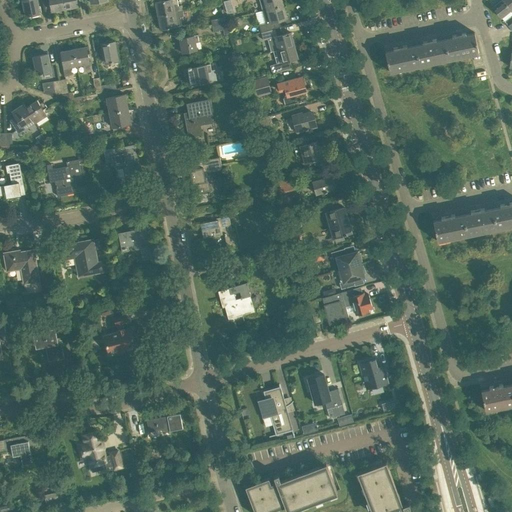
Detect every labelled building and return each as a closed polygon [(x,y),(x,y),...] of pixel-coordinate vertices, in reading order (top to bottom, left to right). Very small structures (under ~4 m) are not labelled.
[(36,0),(20,0),(22,0),(26,16),(39,13),(36,0)] [(65,8),(63,0),(49,0),(52,11),(65,8)] [(63,0),(65,8),(78,6),(76,0),(63,0)] [(158,15),(183,11),(182,5),(178,6),(177,0),(163,0),(155,1),(158,15)] [(262,11),(283,5),(282,0),(259,0),(261,4),(265,3),(267,9),(262,10),(262,11)] [(511,10),(502,0),(501,0),(492,7),(501,18),(511,10)] [(511,9),(511,0),(502,0),(511,10),(511,9)] [(283,5),(262,11),(266,24),(259,26),(261,33),(276,29),(274,22),(287,18),(283,5)] [(184,16),(183,11),(158,15),(161,29),(182,25),(180,17),(184,16)] [(212,26),(227,23),(226,17),(211,20),(212,26)] [(227,23),(212,26),(213,32),(223,30),(224,35),(230,33),(227,23)] [(277,36),(276,29),(261,33),(263,40),(272,38),(274,45),(277,44),(279,50),(295,45),(291,32),(277,36)] [(456,37),(445,39),(449,59),(478,53),(479,53),(474,32),(474,33),(462,35),(462,33),(461,33),(461,34),(459,35),(457,35),(457,34),(456,34),(456,37)] [(198,35),(180,38),(181,45),(178,46),(179,51),(182,51),(182,52),(197,49),(196,43),(199,42),(198,35)] [(427,43),(415,45),(419,65),(449,59),(445,39),(433,42),(432,39),(432,41),(430,41),(427,42),(427,40),(427,43)] [(115,41),(101,44),(105,63),(119,61),(115,41)] [(295,45),(279,50),(280,55),(277,56),(279,63),(271,65),(273,73),(287,69),(285,62),(298,58),(295,45)] [(419,65),(415,45),(403,48),(403,45),(402,45),(403,47),(398,48),(398,46),(397,47),(398,49),(386,51),(385,51),(390,72),(391,72),(390,71),(419,65)] [(74,49),(77,66),(84,65),(85,72),(92,71),(90,63),(86,46),(74,49)] [(77,66),(74,49),(61,51),(64,68),(63,69),(65,76),(72,75),(70,67),(77,66)] [(52,71),(48,54),(33,57),(37,74),(52,71)] [(215,79),(214,70),(211,71),(210,64),(206,65),(191,67),(191,66),(188,67),(188,68),(185,68),(188,84),(215,79)] [(272,93),(270,86),(267,76),(249,80),(254,98),(272,93)] [(102,92),(101,85),(99,77),(93,79),(96,94),(102,92)] [(280,92),(286,90),(288,95),(286,95),(284,98),(286,105),(298,102),(298,101),(296,94),(307,91),(303,78),(293,81),(292,79),(277,83),(280,92)] [(61,94),(69,92),(66,79),(59,80),(61,94)] [(61,94),(59,80),(53,81),(54,88),(44,90),(44,92),(53,95),(56,95),(61,94)] [(115,82),(101,85),(102,92),(117,89),(115,82)] [(69,92),(61,94),(56,95),(57,101),(70,99),(69,92)] [(105,114),(128,109),(125,94),(107,98),(109,105),(104,106),(105,114)] [(82,96),(74,98),(70,99),(71,105),(84,102),(82,96)] [(38,100),(26,107),(33,119),(35,122),(47,115),(44,109),(47,107),(44,101),(40,104),(38,100)] [(188,104),(190,111),(191,116),(186,117),(190,135),(201,133),(200,124),(212,122),(210,113),(211,112),(209,100),(188,104)] [(26,107),(24,104),(12,112),(15,117),(9,121),(17,133),(23,129),(23,128),(21,126),(33,119),(26,107)] [(128,109),(105,114),(106,119),(111,118),(113,127),(131,123),(128,109)] [(292,114),(292,116),(297,132),(317,126),(312,110),(303,113),(302,112),(292,114)] [(272,123),(270,116),(270,115),(255,119),(257,128),(272,123)] [(74,128),(77,140),(90,137),(89,131),(81,132),(81,127),(74,128)] [(77,139),(75,132),(68,133),(69,141),(77,139)] [(296,156),(303,154),(305,163),(325,158),(321,145),(318,146),(317,139),(300,144),(300,146),(294,147),(296,156)] [(135,144),(105,150),(103,151),(105,163),(111,162),(112,167),(122,165),(125,179),(141,176),(135,144)] [(189,162),(190,170),(195,194),(211,191),(208,172),(222,169),(220,157),(189,162)] [(82,180),(78,160),(66,162),(67,166),(53,169),(52,164),(47,165),(50,182),(54,181),(57,196),(75,193),(72,182),(82,180)] [(25,194),(19,163),(5,165),(6,173),(9,172),(11,183),(0,185),(0,195),(10,194),(11,197),(25,194)] [(334,189),(330,176),(313,181),(317,194),(334,189)] [(295,187),(293,180),(279,183),(282,191),(295,187)] [(504,206),(492,208),(497,228),(511,225),(511,204),(510,205),(510,202),(509,202),(509,204),(507,204),(504,205),(504,203),(504,206)] [(334,238),(351,233),(344,207),(326,212),(334,238)] [(475,212),(463,215),(467,234),(497,228),(492,208),(481,211),(480,208),(480,210),(478,210),(475,211),(475,209),(474,209),(475,212)] [(201,223),(203,237),(203,238),(225,234),(227,247),(237,245),(233,227),(231,228),(228,214),(216,216),(217,220),(201,223)] [(467,234),(463,215),(451,217),(451,214),(450,215),(450,216),(446,217),(446,216),(445,216),(446,218),(434,221),(434,220),(433,220),(438,241),(467,234)] [(120,238),(119,238),(122,252),(141,248),(143,260),(153,258),(149,238),(151,238),(150,227),(149,227),(128,231),(118,233),(119,233),(120,238)] [(99,272),(97,262),(93,240),(79,242),(78,240),(79,245),(71,247),(62,249),(64,259),(75,257),(79,276),(99,272)] [(340,270),(361,264),(360,261),(362,261),(360,254),(358,254),(357,251),(346,254),(345,248),(331,252),(333,259),(337,258),(340,270)] [(4,253),(7,271),(21,268),(26,293),(42,290),(34,249),(20,252),(20,253),(17,254),(17,252),(14,253),(14,251),(4,253)] [(311,256),(306,257),(300,259),(302,265),(313,262),(311,256)] [(361,264),(340,270),(343,281),(339,282),(341,289),(355,285),(353,279),(364,276),(363,273),(365,273),(363,265),(361,266),(361,264)] [(337,267),(329,268),(332,283),(340,282),(337,267)] [(106,285),(114,283),(112,272),(104,274),(106,285)] [(228,319),(255,312),(247,282),(228,287),(229,288),(219,291),(223,308),(225,307),(228,319)] [(317,287),(310,289),(312,297),(319,295),(317,287)] [(292,294),(294,300),(306,297),(304,291),(292,294)] [(345,306),(343,296),(342,292),(322,298),(326,310),(329,309),(332,321),(340,318),(340,320),(349,317),(345,306)] [(351,293),(343,296),(345,306),(353,304),(356,315),(368,311),(368,309),(372,308),(368,294),(364,295),(363,293),(352,296),(351,293)] [(308,301),(311,314),(319,312),(315,299),(308,301)] [(127,322),(125,315),(114,319),(116,325),(117,324),(119,330),(118,330),(119,332),(105,336),(109,352),(136,345),(131,329),(125,330),(124,328),(123,328),(122,323),(127,322)] [(57,337),(55,328),(33,332),(36,349),(46,347),(48,362),(64,358),(62,346),(64,346),(62,336),(57,337)] [(388,382),(384,369),(378,371),(375,359),(360,364),(365,381),(369,380),(371,387),(388,382)] [(327,408),(342,404),(338,389),(328,391),(323,374),(308,378),(309,382),(307,383),(309,390),(311,390),(315,403),(325,400),(327,408)] [(284,399),(280,384),(279,384),(280,386),(267,390),(264,391),(265,396),(265,397),(266,399),(259,401),(264,417),(270,415),(274,429),(276,434),(269,436),(269,437),(293,430),(286,406),(284,399)] [(511,404),(511,388),(511,384),(499,386),(499,384),(498,384),(498,385),(494,386),(494,385),(493,385),(493,388),(482,390),(481,390),(485,411),(486,410),(511,404)] [(392,401),(394,409),(400,407),(398,400),(392,401)] [(345,413),(342,404),(327,408),(329,417),(345,413)] [(180,413),(147,420),(149,432),(169,428),(169,431),(183,428),(180,413)] [(353,421),(351,414),(337,418),(339,426),(353,421)] [(84,458),(87,457),(90,466),(106,462),(107,467),(113,465),(114,469),(122,467),(118,450),(110,452),(111,455),(105,457),(99,430),(82,435),(84,443),(80,444),(84,458)] [(37,445),(35,433),(4,439),(6,451),(12,450),(13,456),(21,454),(23,466),(33,464),(29,447),(37,445)] [(141,456),(134,458),(137,475),(144,473),(141,456)] [(386,461),(359,471),(357,472),(357,473),(362,471),(364,478),(362,479),(365,486),(363,486),(363,487),(367,485),(369,492),(367,493),(370,499),(368,500),(372,499),(375,505),(372,506),(374,511),(377,511),(384,510),(384,511),(401,511),(411,507),(409,503),(403,505),(402,502),(398,503),(383,463),(386,462),(386,461)] [(272,488),(271,484),(269,478),(245,487),(255,511),(256,511),(263,509),(264,511),(271,509),(271,511),(272,511),(270,507),(278,504),(278,506),(285,504),(285,506),(286,506),(284,501),(290,499),(294,510),(295,510),(294,508),(301,505),(300,503),(307,501),(308,505),(309,505),(308,503),(315,500),(314,498),(321,495),(322,499),(323,499),(322,497),(329,495),(328,493),(335,490),(337,494),(338,494),(326,463),(325,463),(327,467),(285,483),(284,479),(281,480),(278,474),(274,476),(278,486),(272,488)] [(46,504),(64,499),(62,491),(44,495),(46,504)]
